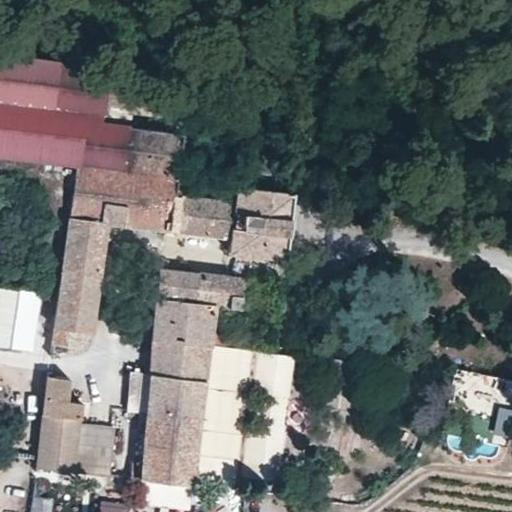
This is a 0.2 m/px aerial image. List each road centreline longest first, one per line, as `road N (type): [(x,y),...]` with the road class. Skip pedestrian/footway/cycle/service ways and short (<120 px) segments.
road 1 (unknown): [(511,458),(435,454),(394,474),(353,511)]
road 2 (unknown): [(0,510),(23,414),(14,387),(0,377)]
